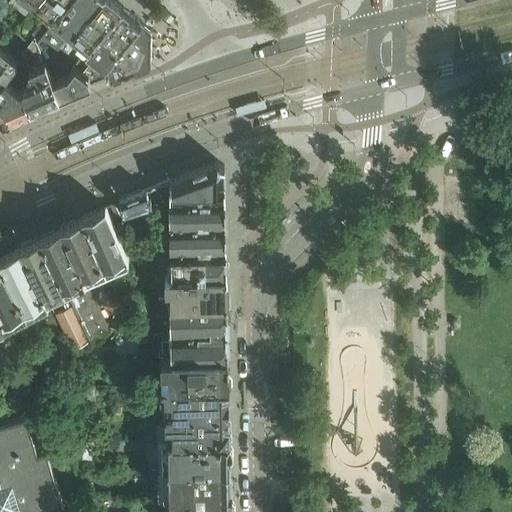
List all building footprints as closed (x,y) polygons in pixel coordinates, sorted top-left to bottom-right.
[(53,17),(66,0),(37,0),(35,3),(52,17),(53,17)] [(95,0),(66,0),(53,17),(71,32),(95,0)] [(88,46),(121,5),(114,0),(95,0),(71,32),(70,32),(80,40),(88,46)] [(108,61),(139,20),(121,5),(88,46),(86,49),(93,55),(83,68),(75,62),(68,71),(57,62),(51,64),(49,59),(46,62),(60,94),(91,82),(112,73),(108,61)] [(88,46),(80,40),(70,32),(71,32),(53,17),(52,17),(44,28),(39,23),(31,34),(35,36),(46,62),(49,59),(51,64),(57,62),(68,71),(75,62),(83,68),(93,55),(86,49),(88,46)] [(152,30),(139,20),(108,61),(112,73),(151,58),(152,30)] [(60,94),(46,62),(35,36),(22,52),(25,59),(45,101),(60,94)] [(0,80),(6,74),(8,71),(10,72),(18,63),(19,62),(18,58),(1,44),(0,45),(0,80)] [(45,101),(25,59),(18,63),(23,83),(21,85),(31,107),(45,101)] [(6,74),(0,80),(0,114),(2,116),(9,117),(31,107),(21,85),(6,74)] [(467,159),(473,161),(475,158),(490,165),(500,146),(484,139),(486,135),(480,132),(476,140),(466,135),(460,146),(471,151),(467,159)] [(218,161),(172,178),(148,188),(155,204),(172,198),(226,196),(225,166),(218,161)] [(148,188),(121,199),(127,213),(155,204),(148,188)] [(226,196),(172,198),(173,223),(226,221),(226,196)] [(116,216),(127,213),(121,199),(110,203),(116,216)] [(106,205),(83,215),(106,268),(127,259),(106,205)] [(83,215),(71,220),(59,226),(83,274),(85,278),(106,268),(83,215)] [(227,248),(226,221),(173,223),(172,238),(168,238),(168,249),(171,249),(172,249),(227,248)] [(39,235),(92,339),(94,343),(110,330),(85,278),(83,274),(59,226),(39,235)] [(20,246),(45,294),(49,302),(54,312),(73,349),(75,348),(77,353),(87,349),(84,343),(92,339),(39,235),(24,243),(20,246)] [(45,294),(20,246),(0,257),(0,262),(27,314),(29,313),(49,302),(45,294)] [(227,248),(172,249),(171,249),(171,265),(168,265),(168,275),(227,274),(227,248)] [(0,312),(6,325),(15,320),(27,314),(0,262),(0,312)] [(227,274),(168,275),(165,275),(165,287),(171,286),(171,304),(228,303),(227,274)] [(228,331),(228,303),(171,304),(168,304),(169,317),(169,332),(228,331)] [(6,325),(0,312),(0,336),(9,331),(6,325)] [(27,314),(15,320),(23,336),(38,329),(29,313),(27,314)] [(25,360),(9,331),(0,336),(0,365),(3,371),(25,360)] [(229,358),(228,331),(169,332),(169,344),(170,356),(162,356),(162,359),(229,358)] [(229,386),(229,358),(162,359),(162,371),(162,387),(229,386)] [(230,413),(230,398),(229,386),(162,387),(149,387),(149,396),(165,395),(165,398),(165,414),(230,413)] [(0,511),(55,511),(55,508),(64,505),(47,449),(38,452),(27,415),(13,419),(11,412),(0,415),(0,511)] [(230,413),(165,414),(162,414),(162,425),(166,425),(166,441),(231,440),(230,413)] [(231,440),(166,441),(159,441),(159,470),(231,469),(231,440)] [(232,496),(231,469),(159,470),(159,495),(172,495),(172,497),(232,496)] [(103,511),(103,496),(82,496),(85,511),(103,511)] [(232,511),(232,496),(172,497),(172,511),(232,511)]
